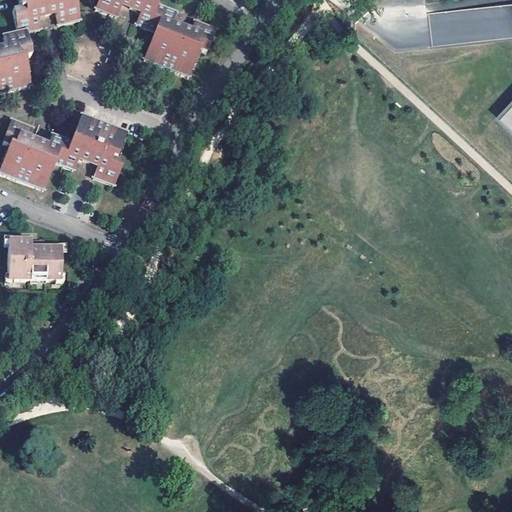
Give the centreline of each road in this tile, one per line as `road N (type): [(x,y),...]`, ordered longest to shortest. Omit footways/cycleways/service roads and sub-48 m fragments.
road 1 (residential): [(0,388),(60,331),(121,247)]
road 2 (residential): [(184,134),(260,28)]
road 3 (residential): [(121,247),(184,134)]
road 4 (residential): [(3,200),(121,247)]
road 5 (residential): [(66,94),(184,134)]
